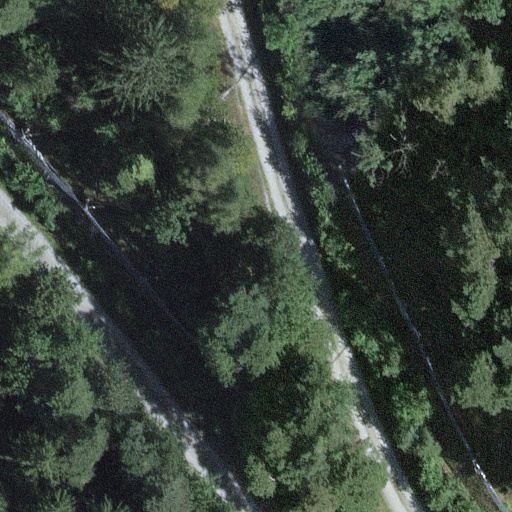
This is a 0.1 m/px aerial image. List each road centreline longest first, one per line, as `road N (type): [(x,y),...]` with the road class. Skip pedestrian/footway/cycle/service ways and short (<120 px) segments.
road 1 (track): [(409,511),(348,439),(218,0)]
road 2 (track): [(0,208),(231,511)]
